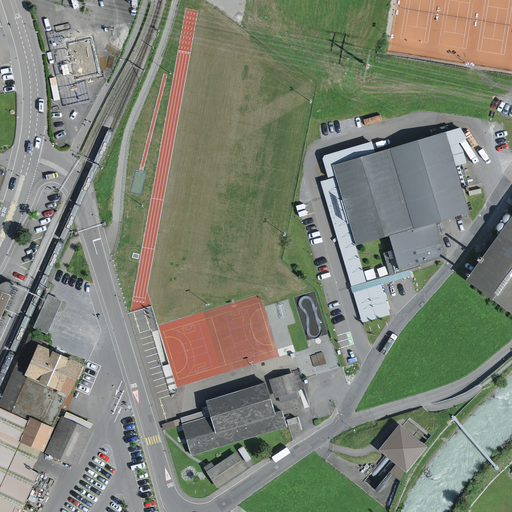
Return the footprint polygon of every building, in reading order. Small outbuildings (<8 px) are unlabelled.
[(50,35),(67,108),(94,102),(77,29),(50,35)] [(435,222),(469,212),(445,132),(365,156),(362,145),(324,156),(323,159),(328,177),(335,175),(356,245),(389,235),(394,250),(384,253),(388,268),(398,265),(399,270),(407,268),(446,256),(435,222)] [(511,218),(470,279),(511,309),(511,218)] [(0,317),(13,288),(11,287),(11,282),(5,282),(0,284),(0,317)] [(51,323),(61,301),(49,295),(39,317),(51,323)] [(31,421),(51,429),(57,416),(75,376),(78,378),(83,367),(40,348),(43,341),(31,336),(0,403),(0,406),(4,409),(17,414),(31,421)] [(276,396),(297,389),(293,375),(271,381),(276,396)] [(281,411),(274,413),(265,383),(207,401),(211,416),(182,424),(192,455),(286,426),(281,411)] [(25,440),(23,439),(31,421),(17,414),(4,409),(0,406),(0,511),(19,511),(47,452),(48,450),(25,440)] [(91,425),(92,422),(67,409),(65,413),(91,425)] [(25,440),(48,450),(47,452),(75,464),(90,430),(62,418),(57,416),(51,429),(31,421),(22,439),(25,440)] [(296,417),(287,420),(288,425),(297,422),(296,417)] [(400,428),(383,449),(406,467),(423,447),(400,428)] [(217,486),(244,468),(235,454),(214,468),(211,463),(205,467),(217,486)]
